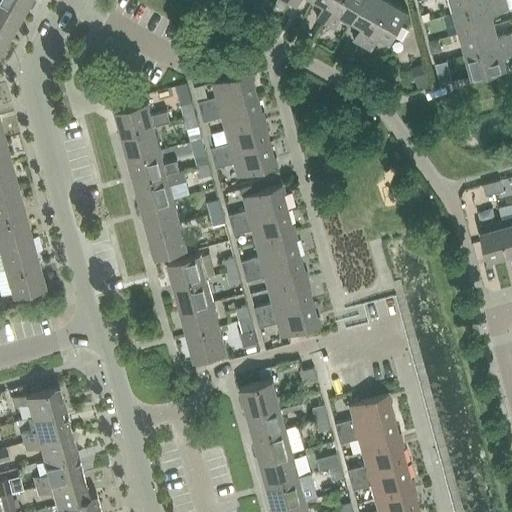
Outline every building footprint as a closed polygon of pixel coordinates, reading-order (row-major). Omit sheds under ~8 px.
[(0,0),(0,1),(22,14),(29,0),(0,0)] [(325,22),(337,0),(320,0),(324,2),(316,17),(325,22)] [(352,18),(362,0),(337,0),(325,22),(334,27),(342,13),(352,18)] [(362,43),(387,0),(362,0),(352,18),(362,24),(353,38),(362,43)] [(391,0),(387,0),(362,43),(371,48),(380,34),(390,40),(408,10),(391,0)] [(495,0),(452,0),(455,11),(495,0)] [(492,13),(508,8),(505,0),(495,0),(455,11),(461,32),(495,23),(492,13)] [(0,30),(9,36),(22,14),(0,1),(0,30)] [(466,53),(511,40),(511,30),(498,34),(495,23),(461,32),(466,53)] [(0,51),(9,36),(0,30),(0,51)] [(472,75),(506,65),(503,54),(511,51),(511,40),(466,53),(472,75)] [(202,110),(258,95),(251,71),(214,82),(218,96),(199,101),(202,110)] [(226,129),(264,118),(258,95),(202,110),(204,120),(222,115),(226,129)] [(168,110),(153,114),(149,100),(116,109),(123,134),(155,125),(156,125),(171,121),(168,110)] [(184,117),(196,113),(193,101),(181,105),(184,117)] [(188,129),(198,126),(199,125),(196,113),(184,117),(188,129)] [(214,157),(270,142),(264,118),(226,129),(230,143),(212,148),(214,157)] [(162,149),(156,125),(155,125),(123,134),(129,158),(162,149)] [(0,166),(12,163),(5,139),(0,140),(0,166)] [(214,157),(217,167),(235,162),(239,176),(277,166),(270,142),(214,157)] [(129,158),(136,182),(180,170),(178,160),(166,163),(162,149),(129,158)] [(198,165),(209,163),(206,151),(195,154),(198,165)] [(0,192),(18,188),(12,163),(0,166),(0,192)] [(201,178),(211,175),(212,175),(209,163),(198,165),(201,178)] [(184,169),(180,170),(136,182),(142,207),(175,198),(172,184),(187,180),(184,169)] [(492,181),(496,193),(504,190),(501,179),(499,180),(492,181)] [(487,195),(496,193),(492,181),(484,184),(487,195)] [(232,224),(288,209),(282,185),(244,195),(248,209),(229,214),(232,224)] [(0,218),(25,212),(18,188),(0,192),(0,218)] [(149,231),(182,222),(175,198),(142,207),(149,231)] [(208,203),(211,214),(222,211),(219,200),(208,203)] [(257,242),(294,232),(288,209),(232,224),(235,234),(253,229),(257,242)] [(214,226),(224,223),(225,223),(222,211),(211,214),(214,226)] [(0,244),(31,236),(25,212),(0,218),(0,244)] [(511,252),(511,251),(511,217),(503,220),(511,252)] [(489,258),(511,252),(503,220),(480,226),(489,258)] [(182,222),(149,231),(156,257),(189,248),(182,222)] [(244,270),(300,255),(294,232),(257,242),(260,256),(242,261),(244,270)] [(0,248),(6,269),(38,261),(31,236),(0,244),(0,248)] [(176,286),(208,277),(201,252),(169,261),(176,286)] [(269,288),(307,278),(300,255),(244,270),(247,281),(266,276),(269,288)] [(227,272),(237,269),(234,257),(224,260),(227,272)] [(38,261),(6,269),(12,294),(45,285),(38,261)] [(230,283),(240,281),(237,269),(227,272),(230,283)] [(182,310),(214,301),(208,277),(176,286),(182,310)] [(257,316),(313,301),(307,278),(269,288),(273,302),(254,307),(257,316)] [(189,334),(221,326),(214,301),(182,310),(189,334)] [(257,316),(260,326),(278,321),(282,335),(319,325),(313,301),(257,316)] [(240,320),(250,318),(247,305),(237,308),(240,320)] [(243,332),(253,329),(250,318),(240,320),(243,332)] [(221,326),(189,334),(195,359),(227,351),(221,326)] [(306,382),(317,379),(313,366),(303,369),(306,382)] [(247,411),(280,402),(273,377),(241,386),(247,411)] [(28,418),(65,408),(59,385),(27,394),(27,393),(10,398),(13,407),(29,402),(32,415),(27,417),(28,418)] [(338,432),(395,417),(388,393),(350,403),(354,417),(335,422),(338,432)] [(254,435),(286,427),(280,402),(247,411),(254,435)] [(317,418),(327,416),(324,404),(314,407),(317,418)] [(24,443),(71,430),(65,408),(28,418),(31,431),(22,434),(24,443)] [(320,431),(330,428),(331,428),(327,416),(317,418),(320,431)] [(363,450),(401,440),(395,417),(338,432),(340,442),(359,437),(363,450)] [(261,460),(293,451),(286,427),(254,435),(261,460)] [(44,460),(77,451),(71,430),(24,443),(27,451),(41,447),(44,460)] [(351,478),(407,463),(401,440),(363,450),(367,464),(348,469),(351,478)] [(36,486),(83,473),(77,451),(44,460),(48,473),(34,477),(36,486)] [(267,484),(300,475),(293,451),(261,460),(267,484)] [(330,467),(341,464),(337,453),(327,456),(330,467)] [(376,496),(413,486),(407,463),(351,478),(353,488),(372,483),(376,496)] [(334,480),(343,477),(344,477),(341,464),(330,467),(334,480)] [(56,505),(64,502),(89,496),(83,473),(36,486),(39,495),(53,491),(56,505)] [(274,508),(306,500),(300,475),(267,484),(274,508)] [(0,495),(11,493),(7,477),(0,479),(0,495)] [(409,511),(420,509),(413,486),(376,496),(379,510),(370,511),(409,511)] [(0,499),(2,506),(3,511),(5,511),(15,509),(11,493),(0,495),(0,499)] [(100,511),(95,494),(89,496),(64,502),(66,511),(100,511)] [(275,511),(309,511),(306,500),(274,508),(275,511)] [(342,511),(353,511),(351,501),(340,504),(342,511)]
